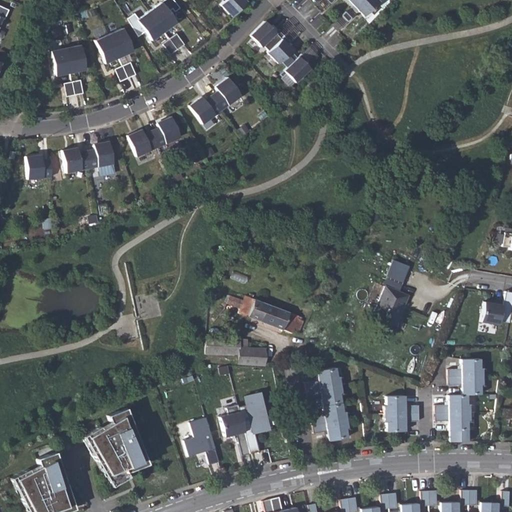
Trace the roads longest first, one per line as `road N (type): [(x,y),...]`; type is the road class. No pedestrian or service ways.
road 1 (residential): [(268,0),(169,90),(89,120),(0,129)]
road 2 (residential): [(309,474),(172,511)]
